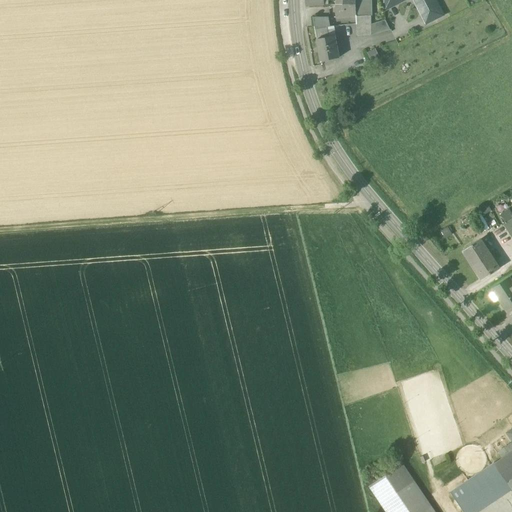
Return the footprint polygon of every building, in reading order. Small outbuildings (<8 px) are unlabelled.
[(370,0),(355,0),(356,5),(356,16),(367,16),(367,10),(371,10),(370,0)] [(383,0),(384,10),(395,4),(392,0),(383,0)] [(414,0),(423,16),(439,8),(434,0),(392,0),(395,4),(403,0),(414,0)] [(356,16),(356,5),(336,5),(336,6),(336,18),(356,17),(356,16)] [(423,16),(426,23),(442,15),(439,8),(423,16)] [(356,17),(357,24),(371,25),(371,16),(367,16),(356,16),(356,17)] [(315,27),(315,28),(329,27),(328,17),(313,18),(315,27)] [(385,20),(371,25),(371,36),(390,30),(385,20)] [(371,36),(371,25),(357,24),(357,36),(371,36)] [(317,40),(321,61),(339,58),(335,36),(329,37),(327,28),(315,30),(317,40)] [(366,53),(370,61),(379,56),(375,49),(366,53)] [(487,204),(479,209),(483,216),(491,211),(487,204)] [(478,210),(471,214),(482,233),(489,229),(478,210)] [(501,215),(507,223),(511,219),(511,213),(509,210),(501,215)] [(448,228),(441,232),(445,239),(452,235),(448,228)] [(464,251),(483,280),(499,269),(480,240),(464,251)] [(498,300),(507,313),(508,312),(507,311),(511,307),(511,282),(509,278),(508,278),(508,279),(493,289),(491,289),(494,293),(498,300)] [(498,300),(494,293),(489,296),(494,303),(498,300)] [(511,480),(511,451),(495,464),(508,483),(511,480)] [(369,487),(381,504),(414,482),(402,464),(369,487)] [(495,464),(460,487),(468,498),(458,505),(463,511),(479,511),(511,490),(511,489),(508,483),(495,464)] [(381,504),(386,511),(423,511),(431,507),(414,482),(381,504)] [(451,493),(458,505),(468,498),(460,487),(451,493)]
